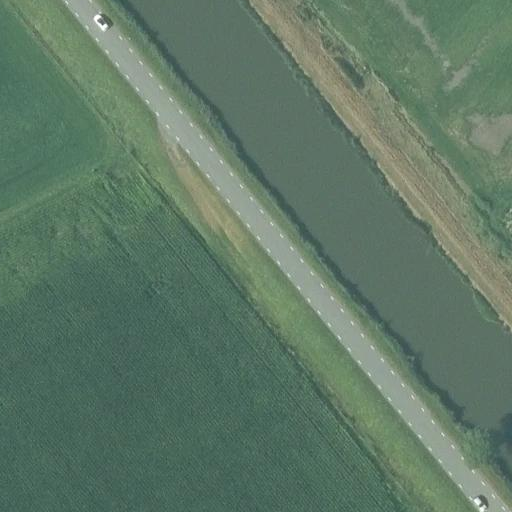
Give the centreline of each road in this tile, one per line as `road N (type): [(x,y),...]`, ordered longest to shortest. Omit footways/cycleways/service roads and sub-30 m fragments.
road 1 (tertiary): [(495,511),(76,0)]
road 2 (track): [(234,257),(172,164),(165,145),(170,114)]
